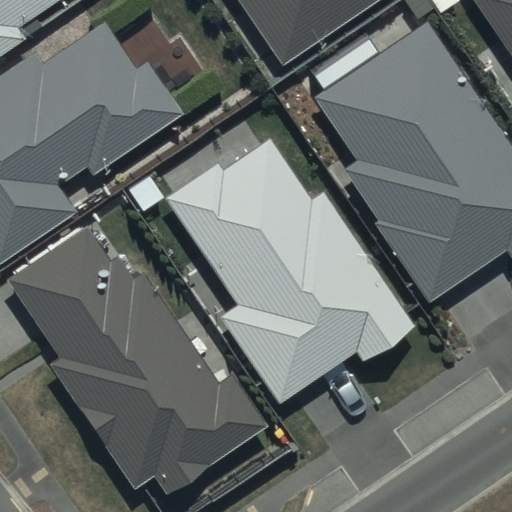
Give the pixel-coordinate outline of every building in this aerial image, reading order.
[(0,0),(0,37),(19,25),(11,14),(32,0),(0,0)] [(238,0),(270,49),(346,0),(238,0)] [(511,0),(475,0),(511,52),(511,0)] [(373,205),(368,208),(423,288),(501,234),(506,242),(511,238),(511,138),(424,4),(372,38),(362,22),(307,58),(317,73),(307,80),(349,143),(337,150),(373,205)] [(27,35),(0,53),(0,246),(71,198),(54,173),(83,153),(88,161),(178,100),(142,48),(132,55),(100,7),(37,49),(27,35)] [(232,292),(214,304),(270,390),(350,338),(355,346),(410,311),(322,176),(306,186),(266,125),(217,157),(213,150),(161,184),(232,292)] [(53,341),(42,348),(126,475),(147,461),(159,478),(259,411),(227,362),(212,372),(139,262),(129,269),(112,243),(103,249),(80,213),(3,265),(53,341)]
